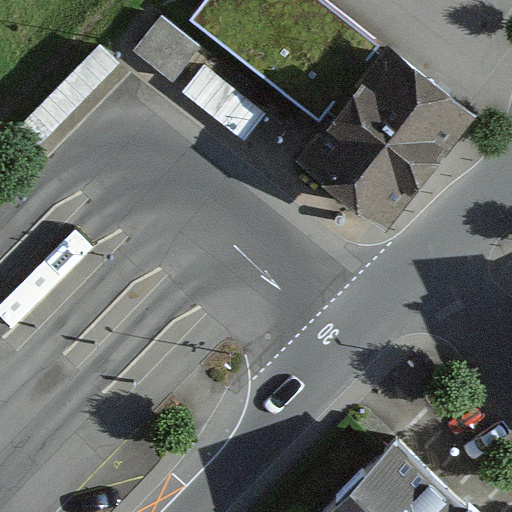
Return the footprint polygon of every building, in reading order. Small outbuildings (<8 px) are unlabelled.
[(374,40),(323,0),(203,0),(192,14),(316,112),(374,40)] [(201,41),(162,9),(132,46),(172,77),(201,41)] [(391,31),(304,142),(390,209),(477,99),(391,31)] [(99,37),(14,126),(33,144),(118,56),(99,37)] [(188,88),(244,135),(265,110),(209,63),(188,88)] [(490,511),(397,438),(331,511),(490,511)]
